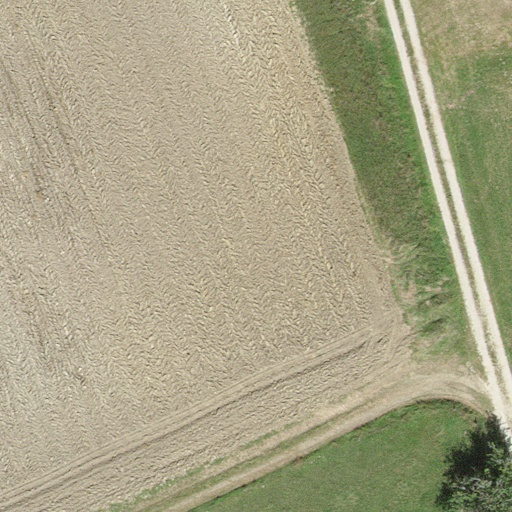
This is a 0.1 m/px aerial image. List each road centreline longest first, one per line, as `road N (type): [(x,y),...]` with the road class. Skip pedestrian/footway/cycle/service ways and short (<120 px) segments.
road 1 (track): [(511,511),(380,0)]
road 2 (track): [(150,511),(472,359)]
